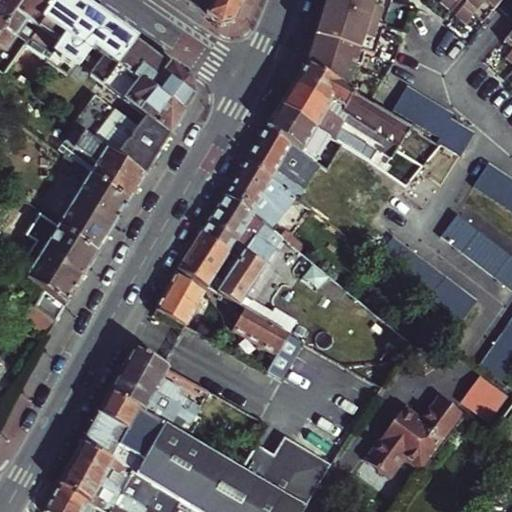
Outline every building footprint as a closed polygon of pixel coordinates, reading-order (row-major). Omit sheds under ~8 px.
[(0,0),(0,20),(13,0),(0,0)] [(32,25),(49,0),(13,0),(0,20),(0,47),(1,48),(22,18),(32,25)] [(65,69),(83,43),(87,45),(100,54),(107,44),(119,53),(129,39),(72,0),(49,0),(32,25),(25,35),(48,49),(45,56),(65,69)] [(181,0),(218,25),(234,21),(244,0),(181,0)] [(324,0),(320,13),(372,42),(375,31),(384,0),(383,0),(324,0)] [(443,0),(439,5),(454,18),(464,27),(472,19),(481,27),(503,0),(443,0)] [(305,66),(337,87),(344,63),(354,66),(358,53),(368,56),(372,42),(320,13),(317,24),(309,52),(305,66)] [(504,61),(511,67),(511,33),(503,44),(511,52),(504,61)] [(100,54),(97,59),(87,73),(148,107),(138,119),(163,132),(186,95),(182,75),(163,62),(161,64),(129,39),(119,53),(107,44),(100,54)] [(291,87),(327,110),(331,103),(342,110),(341,113),(390,145),(387,149),(393,153),(407,131),(337,87),(305,66),(293,85),(291,87)] [(278,109),(315,131),(342,147),(368,163),(374,153),(340,128),(342,125),(324,114),(327,110),(291,87),(289,91),(278,109)] [(422,133),(436,110),(425,102),(401,88),(386,111),(422,133)] [(67,123),(69,124),(137,176),(163,132),(138,119),(89,93),(67,123)] [(306,143),(315,131),(278,109),(275,113),(265,130),(289,147),(325,173),(339,152),(328,145),(322,154),(306,143)] [(429,145),(442,153),(453,161),(469,136),(445,121),(448,117),(436,110),(422,133),(433,140),(429,145)] [(137,176),(69,124),(60,139),(90,163),(84,174),(121,202),(137,176)] [(265,130),(244,163),(286,195),(290,189),(298,195),(302,190),(294,184),(300,176),(308,182),(315,173),(286,152),(289,147),(265,130)] [(371,165),(381,171),(389,159),(380,153),(371,165)] [(76,168),(59,155),(53,164),(69,177),(76,168)] [(223,196),(247,215),(260,196),(296,224),(306,210),(286,195),(244,163),(223,196)] [(488,183),(493,186),(499,190),(510,197),(511,198),(511,185),(482,166),(476,175),(488,183)] [(84,174),(53,225),(90,253),(121,202),(84,174)] [(476,175),(467,189),(478,197),(483,200),(493,186),(488,183),(476,175)] [(490,204),(511,218),(511,198),(510,197),(499,190),(493,186),(483,200),(490,204)] [(228,254),(237,261),(260,226),(247,215),(223,196),(200,232),(228,254)] [(263,228),(280,239),(296,255),(300,250),(281,235),(285,229),(271,217),(263,228)] [(443,241),(449,246),(465,225),(459,220),(443,241)] [(21,277),(39,291),(58,305),(90,253),(53,225),(21,277)] [(449,246),(464,257),(475,265),(477,267),(493,246),(465,225),(449,246)] [(280,239),(263,228),(260,226),(237,261),(226,277),(216,294),(228,302),(236,307),(271,252),(280,239)] [(206,289),(217,271),(228,254),(200,232),(176,270),(206,289)] [(391,238),(374,260),(379,264),(396,242),(391,238)] [(396,242),(379,264),(384,268),(407,285),(423,263),(396,242)] [(477,267),(496,281),(507,290),(511,282),(511,260),(493,246),(477,267)] [(3,249),(0,252),(0,261),(13,271),(20,262),(3,249)] [(249,305),(279,257),(271,252),(236,307),(238,308),(242,311),(285,334),(292,320),(274,310),(270,316),(249,305)] [(448,281),(423,263),(407,285),(416,292),(431,304),(448,281)] [(217,271),(206,289),(216,294),(226,277),(217,271)] [(202,293),(173,275),(164,291),(194,308),(202,293)] [(475,301),(448,281),(431,304),(437,308),(458,324),(475,301)] [(29,307),(50,320),(58,305),(39,291),(29,307)] [(164,291),(154,309),(184,326),(194,308),(164,291)] [(236,307),(228,302),(224,308),(234,315),(238,308),(236,307)] [(42,335),(50,320),(29,307),(25,305),(16,319),(42,335)] [(285,334),(242,311),(230,333),(275,359),(272,364),(285,371),(301,343),(285,334)] [(501,385),(511,369),(511,325),(479,369),(501,385)] [(162,379),(167,372),(167,371),(132,350),(120,372),(155,392),(173,403),(187,411),(191,404),(177,396),(181,390),(162,379)] [(155,392),(120,372),(108,393),(143,414),(155,392)] [(480,380),(463,403),(487,420),(503,396),(480,380)] [(173,403),(155,392),(143,414),(161,424),(170,410),(173,403)] [(158,490),(189,508),(195,511),(300,511),(330,466),(283,439),(273,457),(255,447),(245,462),(241,470),(230,464),(161,424),(143,414),(108,393),(80,444),(158,490)] [(402,461),(420,474),(462,415),(436,396),(419,420),(410,414),(407,419),(398,412),(362,463),(388,481),(402,461)] [(187,411),(173,403),(170,410),(191,423),(195,416),(187,411)] [(401,407),(398,412),(407,419),(410,414),(401,407)] [(158,490),(80,444),(68,465),(116,493),(146,511),(158,490)] [(235,456),(230,464),(241,470),(245,462),(235,456)] [(57,485),(87,503),(94,507),(102,511),(125,511),(111,503),(116,493),(68,465),(57,485)] [(44,511),(81,511),(87,503),(57,485),(43,511),(44,511)] [(144,511),(146,511),(116,493),(111,503),(125,511),(144,511)] [(91,511),(94,507),(87,503),(81,511),(91,511)]
